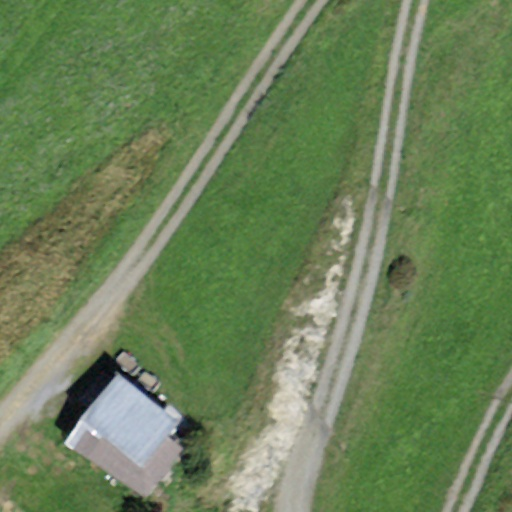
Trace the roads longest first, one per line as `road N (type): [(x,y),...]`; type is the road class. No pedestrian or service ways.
road 1 (track): [(415,0),(376,219),(311,415),(299,511)]
road 2 (track): [(308,0),(141,248),(0,416)]
road 3 (track): [(445,511),(511,389)]
